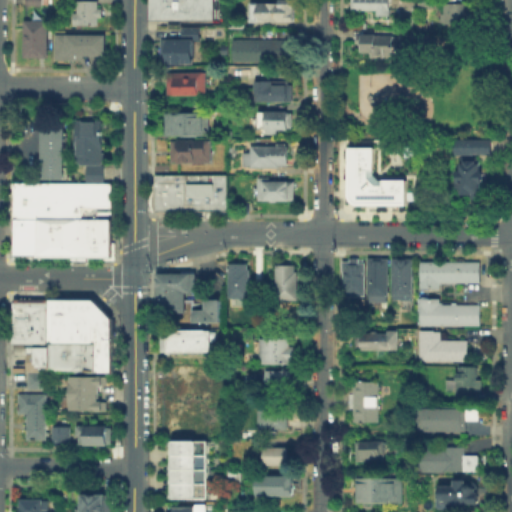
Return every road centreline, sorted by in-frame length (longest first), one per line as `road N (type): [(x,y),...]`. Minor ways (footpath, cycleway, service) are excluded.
road 1 (residential): [(322,0),(321,511)]
road 2 (residential): [(227,234),(511,234)]
road 3 (residential): [(511,234),(510,511)]
road 4 (residential): [(510,0),(511,234)]
road 5 (tertiary): [(133,0),(133,221)]
road 6 (tertiary): [(133,324),(134,469)]
road 7 (residential): [(0,468),(134,469)]
road 8 (residential): [(0,86),(133,86)]
